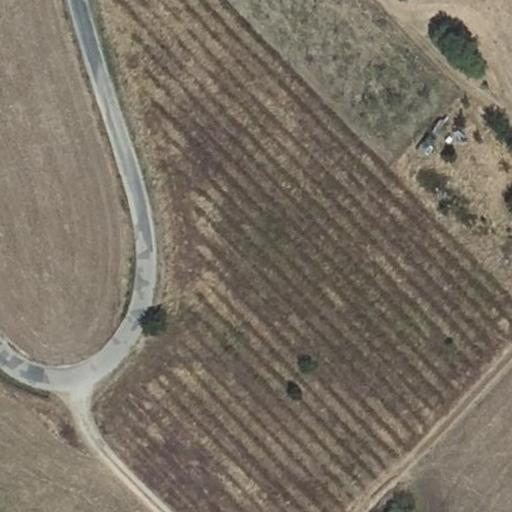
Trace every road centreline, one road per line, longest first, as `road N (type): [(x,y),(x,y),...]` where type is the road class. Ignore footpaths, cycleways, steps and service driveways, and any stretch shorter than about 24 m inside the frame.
road 1 (unclassified): [(0,354),(33,382),(76,383),(127,334),(142,266),(133,202),(74,0)]
road 2 (track): [(76,383),(93,441),(163,511)]
